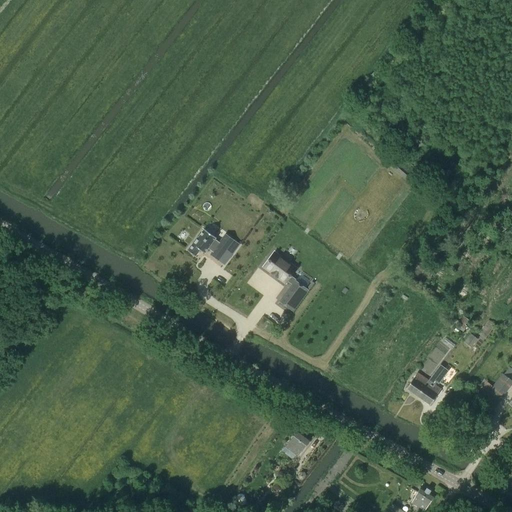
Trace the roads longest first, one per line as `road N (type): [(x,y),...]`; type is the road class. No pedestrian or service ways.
road 1 (tertiary): [(507,511),(0,225)]
road 2 (track): [(249,511),(268,506),(334,416)]
